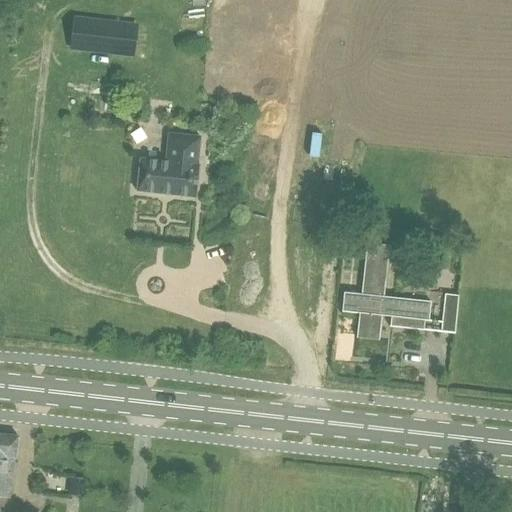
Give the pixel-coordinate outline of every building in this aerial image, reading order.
[(135,60),(138,29),(78,23),(75,54),(135,60)] [(101,99),(100,117),(114,118),(116,93),(108,92),(107,99),(101,99)] [(200,136),(178,134),(175,161),(140,158),(137,190),(196,196),(200,164),(198,164),(200,136)] [(342,312),(359,313),(356,338),(379,340),(381,315),(391,316),(389,326),(423,329),(424,320),(429,321),(430,302),(384,296),(389,245),(366,243),(361,294),(344,292),(342,312)] [(0,272),(8,272),(8,262),(0,261),(0,272)] [(458,297),(445,297),(444,297),(441,331),(455,333),(458,297)] [(16,458),(18,436),(0,433),(0,495),(9,497),(14,458),(16,458)] [(83,495),(85,479),(71,477),(69,494),(83,495)]
